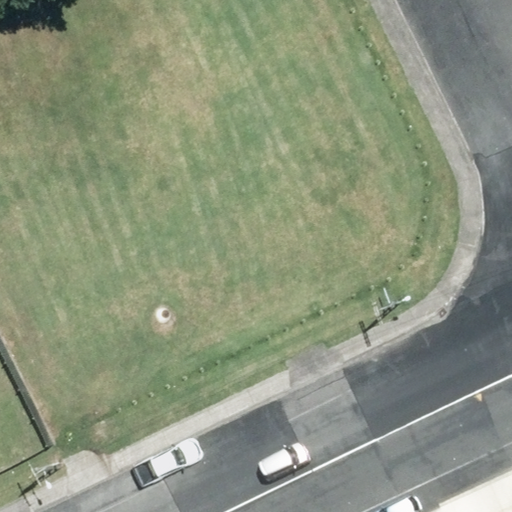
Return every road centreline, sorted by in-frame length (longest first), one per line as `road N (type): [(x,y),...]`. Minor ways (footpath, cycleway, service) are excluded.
road 1 (residential): [(214,511),(346,441),(511,370)]
road 2 (residential): [(447,0),(511,143)]
